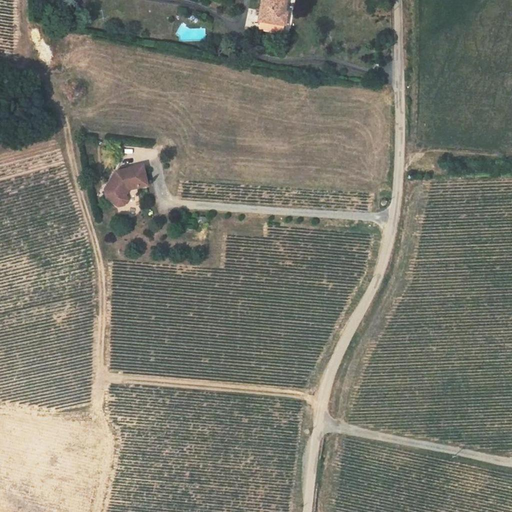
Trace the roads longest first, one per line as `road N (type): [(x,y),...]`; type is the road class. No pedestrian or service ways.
road 1 (residential): [(397,0),(400,150),(392,218),(381,269),(320,405),(307,511)]
road 2 (track): [(320,405),(306,396),(97,376),(109,437),(96,511)]
road 3 (track): [(97,376),(108,277),(73,176),(67,129),(35,73)]
road 4 (track): [(511,467),(317,421)]
